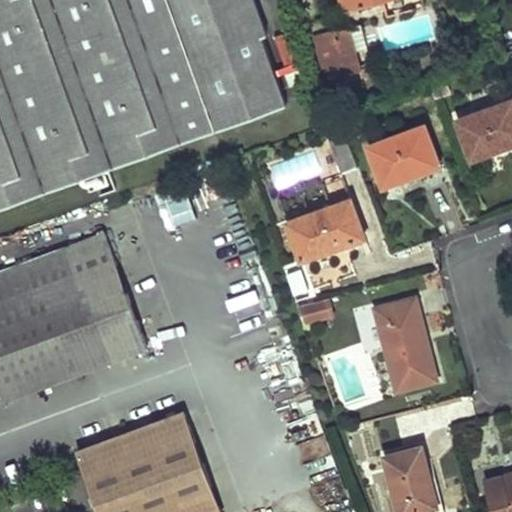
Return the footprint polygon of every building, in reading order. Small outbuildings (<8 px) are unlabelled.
[(0,0),(0,208),(285,105),(261,37),(266,35),(253,0),(0,0)] [(343,0),(346,10),(386,0),(343,0)] [(314,34),(318,47),(337,42),(345,69),(347,74),(362,69),(349,26),(334,31),(334,28),(314,34)] [(318,47),(326,74),(345,69),(337,42),(318,47)] [(303,81),(299,69),(285,74),(289,86),(303,81)] [(511,98),(458,118),(472,157),(511,143),(510,137),(511,135),(511,98)] [(355,166),(338,120),(320,126),(324,137),(329,135),(342,171),(355,166)] [(443,169),(427,124),(370,144),(385,185),(411,175),(412,180),(443,169)] [(354,198),(361,220),(373,216),(367,195),(354,198)] [(352,198),(289,221),(303,259),(345,244),(366,236),(352,198)] [(0,395),(4,394),(6,398),(149,348),(130,292),(71,313),(61,285),(120,264),(108,232),(0,271),(0,395)] [(366,236),(345,244),(347,248),(367,241),(366,236)] [(345,251),(325,257),(329,270),(349,264),(345,251)] [(294,296),(308,292),(299,263),(284,268),(294,296)] [(130,292),(120,264),(61,285),(71,313),(130,292)] [(326,298),(299,305),(305,322),(331,316),(326,298)] [(417,298),(377,307),(397,389),(438,380),(417,298)] [(222,511),(185,410),(79,450),(101,511),(222,511)] [(423,446),(385,455),(399,511),(410,511),(438,505),(423,446)] [(511,472),(503,475),(505,482),(511,480),(511,472)] [(503,475),(487,479),(495,511),(511,511),(511,480),(505,482),(503,475)]
